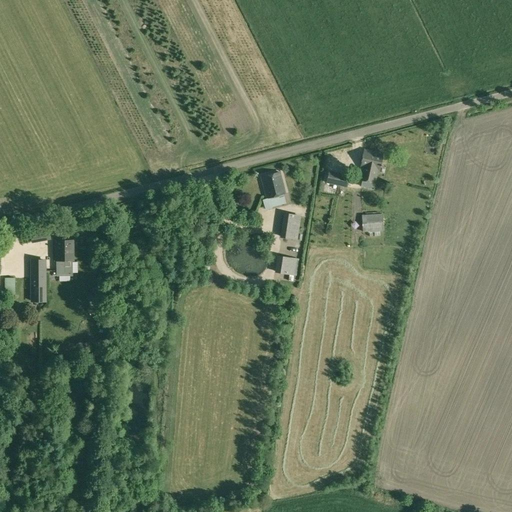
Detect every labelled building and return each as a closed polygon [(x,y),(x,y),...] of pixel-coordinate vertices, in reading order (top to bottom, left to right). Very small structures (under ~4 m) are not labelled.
[(360,167),(361,167),(359,180),(375,184),(377,171),(379,171),(382,153),(364,149),(360,167)] [(326,183),(338,186),(347,187),(349,175),(329,171),(326,183)] [(268,196),(283,192),(278,173),(263,177),(268,196)] [(190,195),(198,194),(197,185),(189,186),(190,195)] [(280,237),(298,239),(301,216),(283,213),(280,237)] [(362,232),(383,231),(382,214),(361,215),(362,232)] [(34,239),(47,237),(45,227),(32,229),(34,239)] [(55,260),(59,260),(61,263),(68,263),(69,260),(72,260),(72,241),(55,242),(55,260)] [(276,255),(274,272),(292,275),(294,258),(276,255)] [(45,301),(45,291),(45,261),(31,261),(32,291),(31,301),(45,301)] [(3,292),(13,292),(12,274),(3,274),(3,292)]
